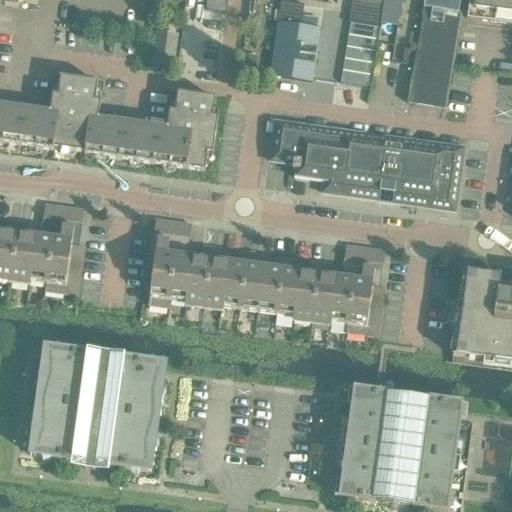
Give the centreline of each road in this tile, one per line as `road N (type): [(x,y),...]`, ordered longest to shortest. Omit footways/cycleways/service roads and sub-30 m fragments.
road 1 (residential): [(42,0),(34,58),(232,83),(258,104)]
road 2 (residential): [(258,104),(503,141)]
road 3 (unclassified): [(244,210),(0,176)]
road 4 (unclassified): [(487,245),(244,210)]
